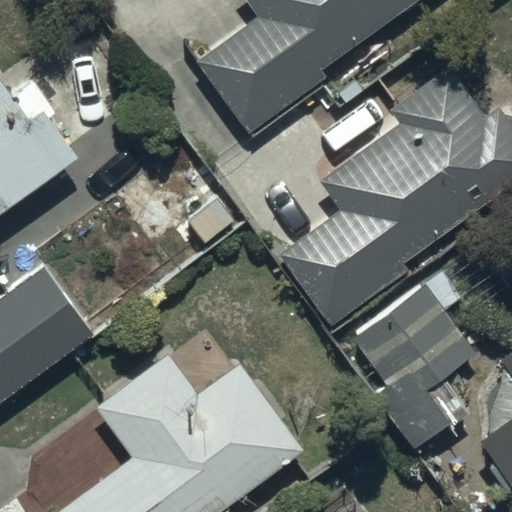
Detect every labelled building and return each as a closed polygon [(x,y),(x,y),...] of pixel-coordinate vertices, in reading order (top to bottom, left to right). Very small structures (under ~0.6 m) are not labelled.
[(241,0),(253,16),(197,57),(254,136),(331,79),(325,71),(422,0),(241,0)] [(343,207),(278,254),(332,329),(413,271),(406,260),(511,183),(511,102),(486,121),(445,65),(390,106),(399,119),(321,176),(343,207)] [(0,214),(79,157),(49,115),(58,108),(39,81),(17,97),(0,74),(0,214)] [(43,265),(0,295),(0,406),(95,339),(43,265)] [(442,272),(351,334),(423,441),(469,409),(447,376),(476,356),(445,310),(461,299),(442,272)] [(511,377),(511,414),(480,439),(511,482),(511,351),(500,360),(511,377)] [(213,511),(301,447),(239,362),(199,392),(171,355),(101,406),(137,457),(61,511),(213,511)]
